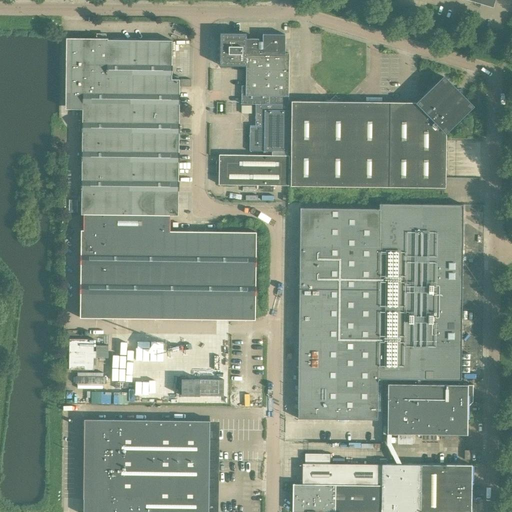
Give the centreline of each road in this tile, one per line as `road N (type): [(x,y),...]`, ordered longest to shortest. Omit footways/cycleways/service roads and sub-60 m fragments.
road 1 (unclassified): [(492,511),(495,84),(488,73),(283,12)]
road 2 (unclassified): [(272,511),(276,216),(209,214),(201,204),(200,12)]
road 3 (unclassified): [(200,12),(0,8)]
